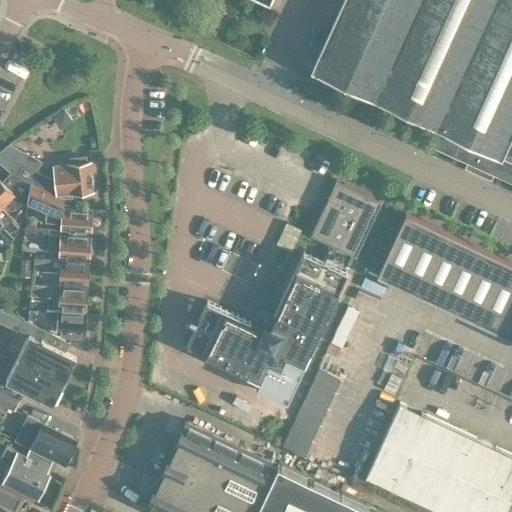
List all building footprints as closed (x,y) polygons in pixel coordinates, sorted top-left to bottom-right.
[(511,0),(343,0),(313,67),(399,107),(437,124),(428,144),(511,182),(511,0)] [(23,151),(11,174),(28,183),(62,198),(70,197),(70,192),(92,190),(89,160),(85,160),(85,157),(82,154),(70,156),(68,159),(68,162),(52,164),(54,179),(39,172),(45,162),(23,151)] [(0,181),(0,207),(6,202),(14,211),(22,204),(26,208),(27,201),(28,183),(11,174),(1,182),(0,181)] [(206,301),(186,344),(258,378),(256,382),(256,383),(280,394),(287,398),(298,375),(304,363),(346,271),(328,263),(336,247),(355,256),(381,200),(338,180),(335,179),(333,184),(321,210),(317,218),(309,235),(328,243),(321,259),(303,251),(302,251),(281,297),(274,312),(258,305),(250,321),(206,301)] [(27,201),(46,209),(45,217),(60,217),(60,228),(90,229),(91,210),(89,209),(62,208),(62,198),(28,183),(27,201)] [(0,232),(11,243),(19,227),(0,207),(0,232)] [(511,261),(405,212),(403,217),(376,274),(511,337),(511,261)] [(26,216),(25,226),(35,226),(36,217),(26,216)] [(90,236),(47,233),(47,227),(35,226),(25,226),(24,235),(47,237),(46,243),(58,244),(58,255),(89,257),(90,236)] [(20,257),(19,270),(32,272),(32,268),(33,258),(20,257)] [(87,284),(88,262),(33,258),(32,268),(59,269),(59,282),(87,284)] [(85,309),(86,288),(32,284),(31,295),(45,296),(45,294),(58,295),(57,307),(85,309)] [(84,334),(85,313),(44,311),(44,319),(56,320),(56,332),(84,334)] [(15,357),(62,381),(74,357),(64,352),(69,343),(22,320),(18,330),(27,335),(15,357)] [(69,343),(83,350),(84,338),(70,337),(69,343)] [(51,404),(62,381),(15,357),(4,380),(0,378),(0,390),(18,400),(23,390),(51,404)] [(280,444),(304,455),(341,377),(316,366),(279,444),(280,444)] [(0,403),(13,411),(18,400),(0,390),(0,403)] [(445,511),(502,511),(511,492),(511,453),(399,402),(365,475),(445,511)] [(21,427),(15,440),(29,446),(63,463),(75,437),(28,414),(21,427)] [(186,421),(144,509),(150,511),(244,511),(255,490),(268,463),(269,461),(186,421)] [(45,470),(51,459),(27,447),(23,454),(4,444),(0,453),(0,459),(8,463),(1,479),(36,496),(48,472),(45,470)] [(244,511),(375,511),(276,464),(275,467),(268,463),(255,490),(244,511)] [(0,511),(17,511),(8,508),(14,497),(0,490),(0,511)]
